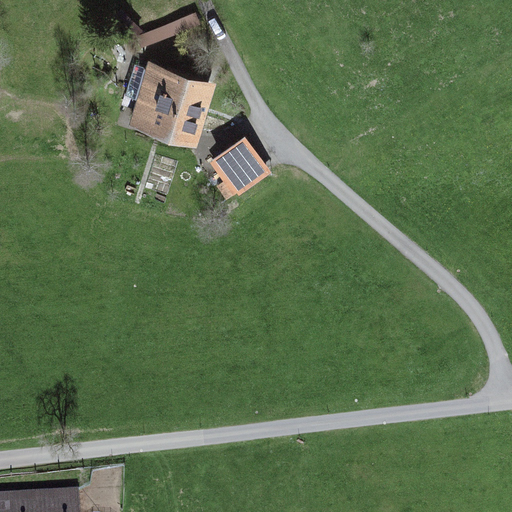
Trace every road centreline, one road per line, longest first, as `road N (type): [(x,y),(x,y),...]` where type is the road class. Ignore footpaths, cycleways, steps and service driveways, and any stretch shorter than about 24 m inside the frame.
road 1 (residential): [(0,463),(511,403)]
road 2 (track): [(203,0),(261,116)]
